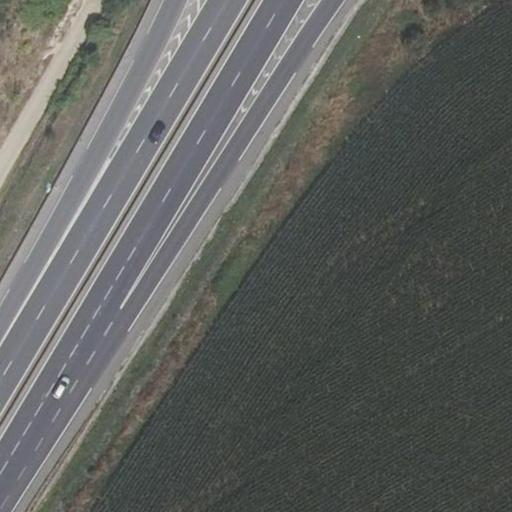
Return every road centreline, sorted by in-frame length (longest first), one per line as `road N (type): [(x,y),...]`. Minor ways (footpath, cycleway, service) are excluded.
road 1 (primary): [(228,0),(0,383)]
road 2 (primary): [(113,304),(164,257),(332,0)]
road 3 (primary): [(174,0),(0,326)]
road 4 (primary): [(113,304),(284,0)]
road 5 (primary): [(0,483),(113,304)]
